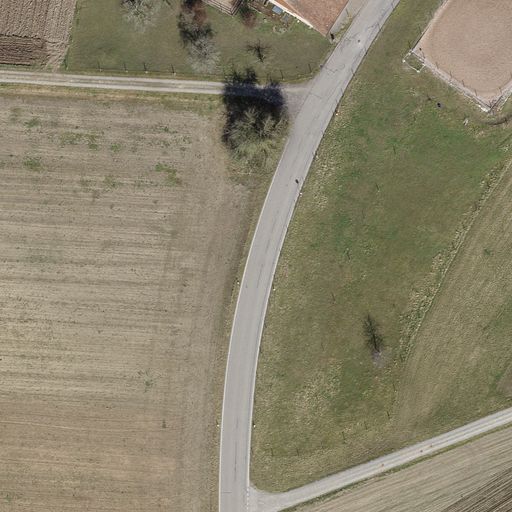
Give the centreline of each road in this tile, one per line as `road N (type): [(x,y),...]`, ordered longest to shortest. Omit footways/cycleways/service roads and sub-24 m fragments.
road 1 (tertiary): [(386,0),(324,98),(271,244),(246,365),(233,511)]
road 2 (track): [(0,76),(324,98)]
road 3 (track): [(511,413),(235,511)]
